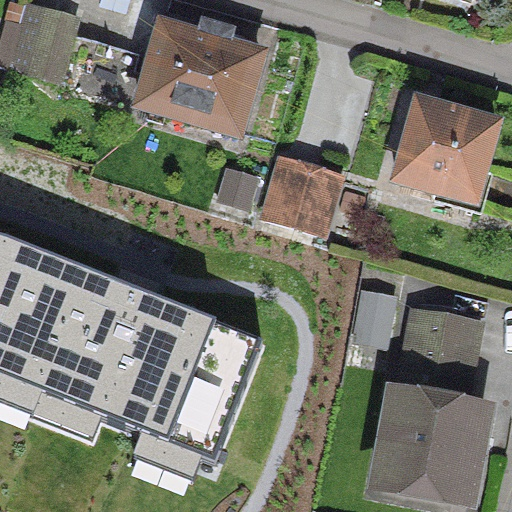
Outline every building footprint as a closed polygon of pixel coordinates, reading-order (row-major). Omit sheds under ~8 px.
[(476,0),(428,0),(474,11),(476,0)] [(267,59),(151,31),(129,121),(245,149),(267,59)] [(503,133),(401,108),(379,199),(480,224),(503,133)] [(346,187),(277,167),(259,231),(327,251),(346,187)] [(264,192),(230,180),(220,210),(254,221),(264,192)] [(3,237),(0,236),(0,367),(213,455),(256,337),(3,237)] [(387,400),(371,398),(354,507),(389,511),(469,511),(485,415),(465,412),(478,330),(399,318),(387,400)]
